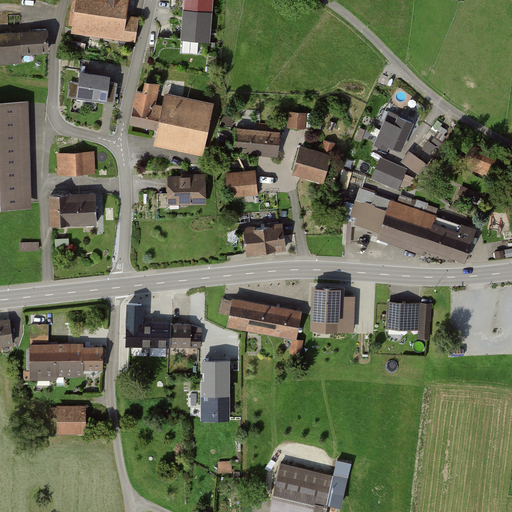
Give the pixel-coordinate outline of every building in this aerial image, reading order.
[(76,0),(73,27),(137,36),(139,17),(125,15),(127,0),(76,0)] [(211,12),(211,0),(185,0),(185,10),(211,12)] [(208,41),(211,12),(185,10),(182,53),(198,54),(199,40),(208,41)] [(0,59),(49,56),(47,34),(0,37),(0,59)] [(79,95),(106,99),(109,77),(82,73),(79,95)] [(210,111),(164,102),(163,106),(154,104),(158,84),(147,81),(145,92),(138,90),(131,122),(159,128),(157,135),(202,145),(210,111)] [(0,204),(23,203),(20,103),(0,104),(0,204)] [(306,115),(290,114),(289,127),(304,129),(306,115)] [(234,118),(224,116),(223,124),(233,126),(234,118)] [(396,124),(386,120),(376,144),(387,148),(389,144),(401,149),(413,122),(399,117),(396,124)] [(259,131),(237,128),(235,150),(278,154),(281,126),(260,123),(259,131)] [(300,149),(294,171),(324,180),(335,143),(325,141),(321,155),(300,149)] [(505,162),(471,148),(466,160),(500,174),(505,162)] [(93,152),(59,154),(60,173),(94,172),(93,152)] [(406,162),(419,171),(425,163),(412,153),(406,162)] [(397,191),(406,170),(380,159),(371,180),(397,191)] [(256,173),(229,176),(231,196),(259,193),(256,173)] [(167,177),(167,200),(207,200),(207,177),(167,177)] [(425,243),(466,257),(477,224),(462,219),(459,226),(434,218),(436,211),(360,185),(352,211),(358,213),(356,220),(380,229),(378,235),(423,251),(425,243)] [(52,195),(52,224),(97,222),(96,194),(52,195)] [(245,229),(248,252),(286,248),(283,225),(279,225),(279,222),(267,224),(268,227),(245,229)] [(340,289),(316,287),(314,318),(334,319),(333,328),(353,329),(354,299),(340,298),(340,289)] [(233,301),(229,321),(281,332),(285,312),(233,301)] [(432,305),(394,302),(392,327),(430,330),(432,305)] [(131,305),(130,345),(170,346),(170,325),(147,324),(147,306),(131,305)] [(304,316),(285,312),(281,332),(300,337),(304,316)] [(12,323),(0,324),(0,346),(13,345),(12,323)] [(328,333),(328,323),(315,323),(314,333),(328,333)] [(193,326),(170,325),(170,346),(193,347),(193,326)] [(33,333),(32,341),(47,343),(48,336),(33,333)] [(302,341),(294,339),(291,351),(300,353),(302,341)] [(104,349),(35,348),(35,374),(85,375),(85,368),(104,368),(104,349)] [(231,361),(202,361),(202,417),(231,417),(231,361)] [(61,407),(60,430),(85,431),(86,408),(61,407)] [(234,462),(221,462),(221,472),(234,472),(234,462)] [(326,511),(334,479),(280,467),(269,511),(326,511)]
